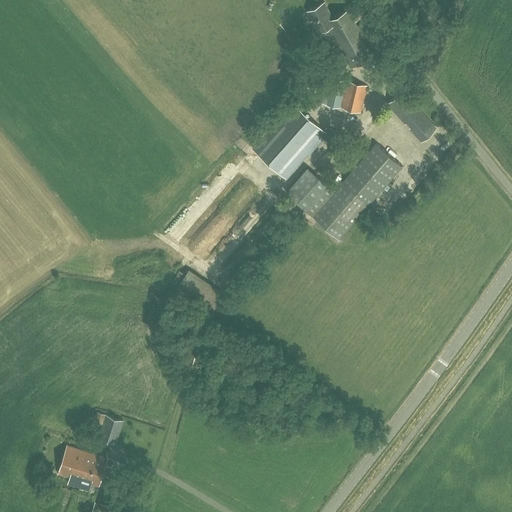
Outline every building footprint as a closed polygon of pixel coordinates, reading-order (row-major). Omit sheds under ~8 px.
[(318,32),(329,26),(350,67),(377,52),(353,6),(332,17),(324,1),(309,9),(314,19),(312,20),(318,32)] [(330,81),(322,80),(317,102),(362,112),(368,85),(331,76),(330,81)] [(401,91),(387,103),(406,123),(407,122),(411,126),(410,128),(422,140),(435,128),(401,91)] [(330,127),(326,131),(304,112),(309,105),(299,96),(253,148),(286,177),(322,136),(329,143),(337,133),(330,127)] [(340,239),(369,206),(403,167),(376,144),(334,191),(307,167),(286,191),(340,239)] [(216,183),(223,189),(233,177),(226,172),(216,183)] [(239,197),(234,194),(227,206),(233,210),(237,202),(243,205),(247,197),(241,193),(239,197)] [(227,224),(220,217),(193,245),(200,252),(227,224)] [(173,280),(178,284),(176,286),(212,311),(223,291),(189,269),(185,274),(180,270),(173,280)] [(201,366),(209,342),(188,335),(181,358),(201,366)] [(116,443),(123,419),(107,414),(100,437),(116,443)] [(67,445),(58,472),(71,476),(68,483),(89,490),(92,483),(98,485),(107,458),(67,445)] [(119,511),(121,508),(95,501),(92,511),(119,511)]
